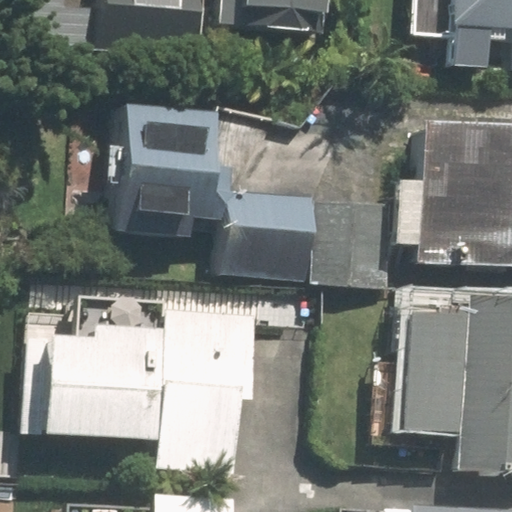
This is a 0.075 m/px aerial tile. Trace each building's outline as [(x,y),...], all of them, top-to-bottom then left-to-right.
[(173,0),(28,0),(26,51),(171,57),(173,0)] [(207,0),(206,19),(306,24),(307,0),(207,0)] [(511,0),(417,0),(417,29),(425,29),(424,67),(459,68),(458,28),(497,29),(497,70),(511,70),(511,0)] [(298,280),(301,203),(301,200),(208,195),(208,167),(189,167),(192,114),(95,109),(90,234),(169,237),(169,221),(205,222),(203,275),(293,280),(298,280)] [(511,132),(396,128),(394,184),(367,183),(367,206),(301,203),(298,280),(293,280),(293,284),(380,289),(382,246),(390,247),(390,265),(511,270),(511,132)] [(511,475),(511,301),(446,299),(446,319),(389,317),(386,363),(361,362),(357,447),(440,450),(438,472),(511,475)] [(6,436),(220,452),(230,316),(16,300),(6,436)] [(306,307),(266,307),(265,362),(305,363),(306,307)] [(18,511),(233,511),(234,502),(20,486),(18,511)]
